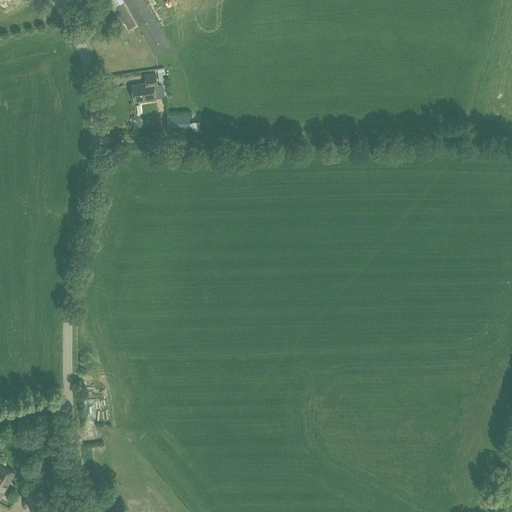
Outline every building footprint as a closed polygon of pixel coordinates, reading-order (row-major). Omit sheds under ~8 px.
[(124,4),(123,2),(124,2),(123,0),(114,0),(117,5),(120,11),(119,12),(129,29),(136,25),(126,8),(127,7),(125,4),(124,4)] [(124,0),(154,55),(171,46),(145,0),(124,0)] [(161,84),(158,84),(157,73),(144,75),(145,83),(131,85),(134,101),(163,96),(165,95),(163,85),(161,84)] [(168,129),(191,129),(190,114),(168,115),(168,129)] [(200,130),(200,121),(192,121),(192,130),(200,130)] [(85,337),(88,345),(96,342),(93,334),(85,337)] [(0,498),(1,499),(16,472),(0,463),(0,498)] [(31,511),(49,511),(40,487),(24,493),(31,511)]
